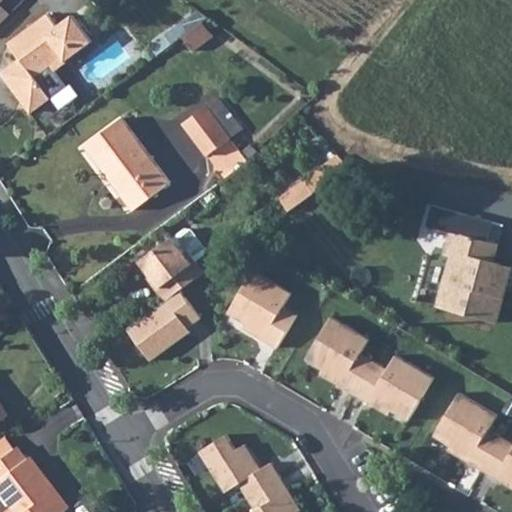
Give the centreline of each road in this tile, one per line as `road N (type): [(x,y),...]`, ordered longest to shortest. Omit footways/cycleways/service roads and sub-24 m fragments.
road 1 (residential): [(119,435),(212,382),(244,386),(309,423),(362,511)]
road 2 (residential): [(0,241),(119,435)]
